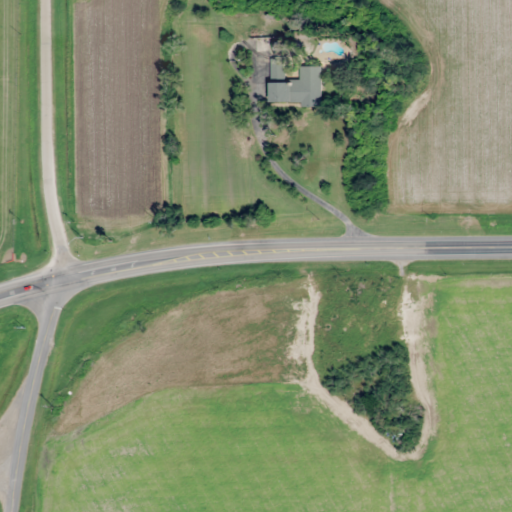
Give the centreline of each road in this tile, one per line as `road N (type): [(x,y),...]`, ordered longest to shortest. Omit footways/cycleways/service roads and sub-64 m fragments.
road 1 (secondary): [(0,297),(57,279),(197,260),(511,247)]
road 2 (residential): [(57,279),(43,0)]
road 3 (tertiary): [(10,511),(57,279)]
